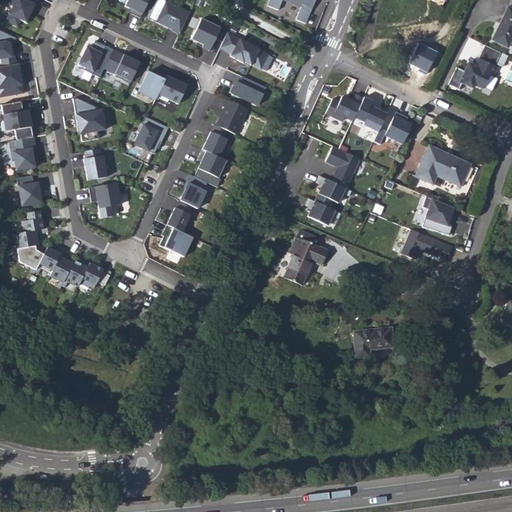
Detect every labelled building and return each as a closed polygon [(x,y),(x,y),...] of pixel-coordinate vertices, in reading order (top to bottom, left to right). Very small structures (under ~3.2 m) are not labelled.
[(38,0),(12,0),(10,5),(12,6),(5,21),(17,27),(21,20),(27,23),(32,14),(30,13),(32,9),(34,10),(38,0)] [(140,18),(148,0),(127,0),(125,6),(135,11),(133,14),(140,18)] [(179,34),(190,12),(164,0),(156,0),(148,18),(172,29),(172,30),(179,34)] [(311,11),(315,0),(269,0),(267,6),(278,10),(282,0),(283,0),(301,7),(296,20),(305,24),(311,11)] [(492,40),(508,47),(511,38),(511,7),(508,5),(492,40)] [(220,28),(201,19),(192,39),(203,44),(202,47),(210,50),(220,28)] [(16,38),(0,30),(0,58),(1,58),(2,66),(16,64),(13,50),(10,51),(8,51),(7,46),(8,44),(9,44),(12,46),(16,38)] [(227,32),(220,48),(231,54),(230,56),(243,63),(244,61),(251,65),(251,64),(261,69),(269,54),(227,32)] [(104,68),(113,49),(95,41),(91,48),(87,46),(78,65),(85,68),(84,70),(99,77),(104,68)] [(418,43),(409,64),(428,72),(437,51),(418,43)] [(107,70),(116,51),(113,49),(104,68),(107,70)] [(130,83),(140,62),(116,51),(107,70),(117,75),(116,76),(130,83)] [(509,57),(502,53),(496,65),(503,68),(509,57)] [(477,59),(474,66),(471,65),(469,68),(466,66),(463,71),(455,68),(447,85),(457,90),(460,84),(471,89),(472,85),(481,89),(489,74),(492,76),(496,68),(477,59)] [(2,66),(0,66),(0,97),(23,93),(22,85),(21,80),(20,75),(23,75),(21,63),(16,64),(2,66)] [(138,92),(155,100),(156,98),(167,75),(159,71),(157,76),(147,72),(138,92)] [(167,75),(156,98),(167,103),(169,100),(178,104),(187,85),(167,75)] [(266,87),(242,76),(239,83),(234,81),(229,92),(257,106),(266,87)] [(355,118),(362,105),(343,96),(340,101),(333,98),(325,114),(343,122),(345,118),(354,122),(355,118)] [(373,101),(365,97),(362,105),(355,118),(365,123),(364,125),(379,132),(388,114),(371,106),(373,101)] [(77,98),(73,99),(77,125),(79,125),(82,141),(99,138),(98,131),(105,130),(102,110),(96,111),(96,107),(77,98)] [(216,125),(226,130),(236,135),(248,109),(226,99),(222,106),(224,107),(216,125)] [(22,111),(20,102),(0,105),(5,132),(14,130),(16,141),(33,138),(28,110),(22,111)] [(401,144),(410,124),(401,119),(403,116),(394,112),(383,135),(401,144)] [(168,127),(145,116),(137,132),(139,133),(134,144),(154,154),(159,143),(161,143),(168,127)] [(216,125),(214,124),(202,149),(218,157),(227,139),(223,137),(226,130),(216,125)] [(16,141),(8,141),(11,161),(14,161),(15,171),(34,167),(33,157),(37,157),(34,137),(33,138),(16,141)] [(415,176),(431,183),(436,173),(441,175),(441,177),(459,185),(469,163),(429,145),(415,176)] [(358,159),(331,146),(324,161),(336,167),(337,169),(336,170),(334,171),(329,181),(345,187),(358,159)] [(101,156),(99,149),(84,151),(85,159),(83,159),(87,180),(106,177),(103,156),(101,156)] [(218,157),(202,149),(199,157),(202,158),(198,168),(218,178),(226,161),(218,157)] [(31,175),(16,178),(21,206),(40,203),(39,198),(44,197),(41,182),(33,183),(31,175)] [(186,182),(188,183),(180,200),(193,207),(197,209),(205,191),(203,189),(206,182),(190,175),(186,182)] [(338,203),(345,187),(329,181),(319,176),(316,183),(321,186),(317,194),(332,201),(338,203)] [(116,183),(88,188),(90,198),(96,197),(97,201),(98,208),(120,204),(116,183)] [(332,201),(317,194),(307,217),(327,227),(334,211),(329,208),(332,201)] [(452,217),(454,209),(425,196),(421,207),(427,209),(421,226),(447,235),(450,227),(446,225),(449,216),(452,217)] [(166,225),(182,232),(193,207),(180,200),(179,200),(175,208),(175,207),(166,225)] [(39,211),(26,213),(27,220),(21,222),(23,233),(42,229),(39,211)] [(182,232),(166,225),(163,232),(165,233),(163,236),(159,245),(183,257),(192,237),(182,232)] [(23,233),(13,234),(15,245),(9,246),(9,250),(16,249),(33,246),(35,246),(33,235),(46,233),(45,229),(42,229),(23,233)] [(447,254),(450,246),(409,229),(399,252),(414,259),(418,249),(435,257),(438,250),(447,254)] [(282,276),(301,284),(311,260),(320,264),(327,249),(296,236),(288,252),(292,254),(282,276)] [(34,272),(44,251),(40,249),(38,252),(34,250),(33,246),(16,249),(19,262),(30,268),(29,271),(33,273),(34,272)] [(55,251),(46,247),(44,251),(34,272),(37,274),(40,268),(50,273),(62,250),(57,248),(55,251)] [(61,286),(72,263),(62,258),(65,252),(62,250),(50,273),(49,276),(59,281),(56,287),(59,288),(61,286)] [(79,283),(89,264),(84,262),(82,265),(73,260),(72,263),(61,286),(64,287),(67,282),(77,287),(79,283)] [(96,282),(104,286),(111,272),(105,269),(104,273),(101,271),(102,269),(89,263),(89,264),(79,283),(88,287),(89,286),(93,288),(96,282)] [(502,316),(511,321),(511,301),(510,301),(507,308),(502,316)] [(353,331),(356,357),(369,356),(369,348),(392,346),(390,327),(353,331)]
